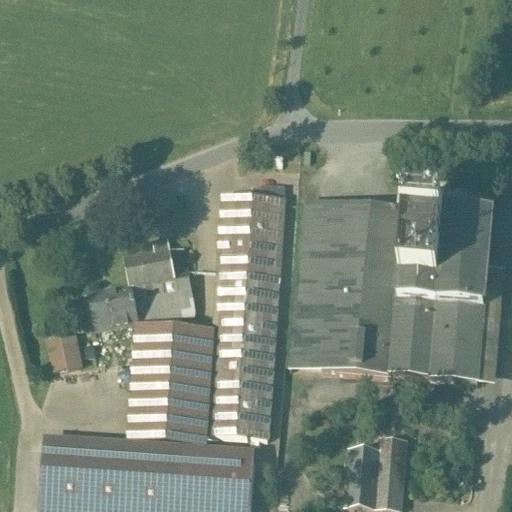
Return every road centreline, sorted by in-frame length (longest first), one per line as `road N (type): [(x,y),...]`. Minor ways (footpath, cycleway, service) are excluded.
road 1 (unclassified): [(0,232),(288,127)]
road 2 (unclassified): [(288,127),(511,130)]
road 3 (residential): [(511,363),(483,511)]
road 4 (residential): [(288,127),(303,0)]
